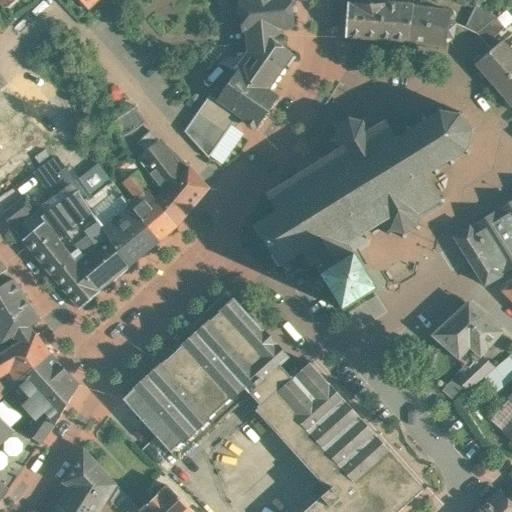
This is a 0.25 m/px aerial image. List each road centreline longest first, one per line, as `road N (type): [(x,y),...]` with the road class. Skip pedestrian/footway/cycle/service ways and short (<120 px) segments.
road 1 (residential): [(233,195),(66,16),(46,9),(2,51)]
road 2 (residential): [(233,195),(321,61),(328,0)]
road 3 (residential): [(195,242),(362,367)]
road 4 (residential): [(362,367),(478,494),(466,511)]
road 5 (residential): [(25,511),(115,356)]
road 6 (residential): [(0,236),(63,318),(115,356)]
road 7 (residential): [(115,356),(195,242)]
road 8 (residential): [(362,367),(455,274)]
